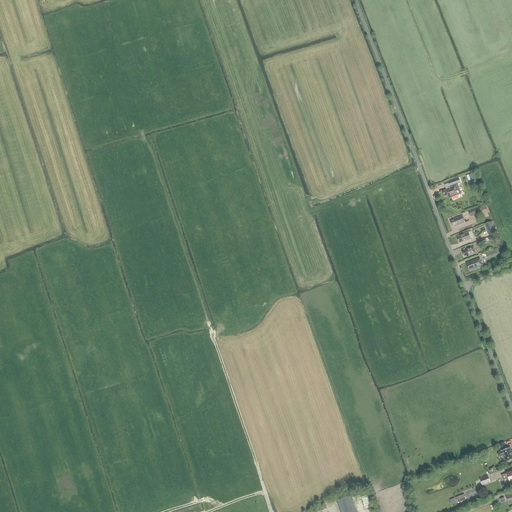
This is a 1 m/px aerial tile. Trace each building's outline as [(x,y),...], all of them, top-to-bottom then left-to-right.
[(454,185),(458,183),(458,185),(462,184),(459,176),(455,178),(456,180),(453,181),(454,185)] [(448,198),(457,195),(454,186),(445,190),(442,191),(444,197),(447,195),(448,198)] [(478,207),(477,202),(466,206),(468,210),(478,207)] [(468,211),(470,217),(482,213),(479,207),(468,211)] [(454,226),(465,223),(462,216),(452,219),(452,221),(450,221),(452,226),(454,225),(454,226)] [(489,236),(496,233),(492,222),(484,224),(489,236)] [(473,236),(470,237),(468,232),(456,237),(459,244),(473,238),(473,236)] [(467,257),(476,253),(473,247),(467,249),(468,250),(462,252),(464,256),(466,255),(467,257)] [(473,270),(483,267),(480,258),(466,263),(469,271),(473,269),(473,270)] [(506,462),(511,459),(511,451),(510,447),(501,451),(501,452),(499,452),(498,453),(498,454),(498,455),(499,456),(500,457),(501,457),(503,456),(506,462)] [(482,485),(490,482),(488,477),(480,479),(482,485)] [(466,499),(464,494),(456,498),(457,502),(466,499)] [(340,511),(355,511),(350,496),(337,501),(340,511)]
